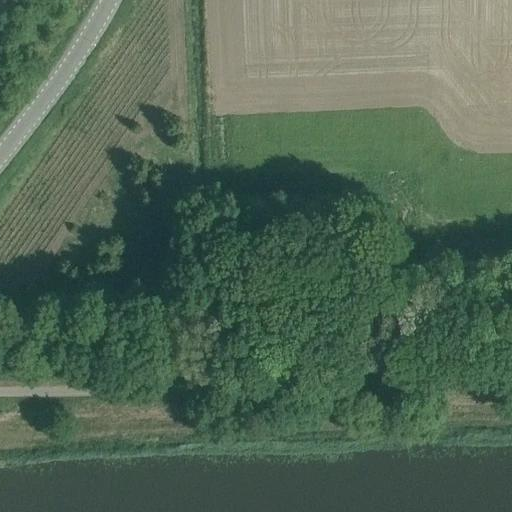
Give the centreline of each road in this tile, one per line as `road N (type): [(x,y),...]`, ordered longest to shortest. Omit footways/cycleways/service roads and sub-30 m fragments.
road 1 (track): [(0,341),(395,247)]
road 2 (tertiary): [(0,157),(76,60),(111,0)]
